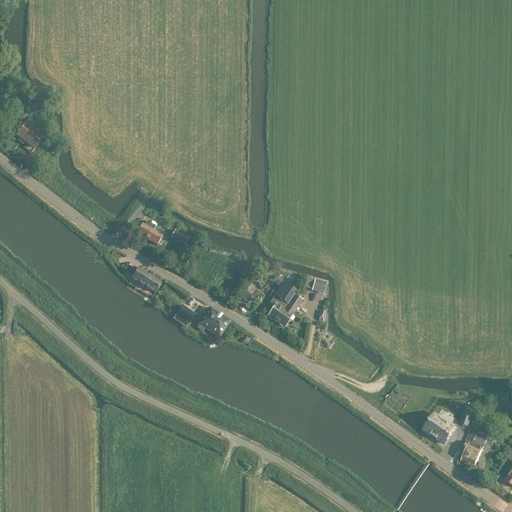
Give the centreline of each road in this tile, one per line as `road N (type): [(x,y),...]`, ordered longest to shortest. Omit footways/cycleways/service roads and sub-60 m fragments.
road 1 (tertiary): [(509,511),(320,372),(0,158)]
road 2 (unclassified): [(355,511),(288,464),(124,385),(0,278)]
